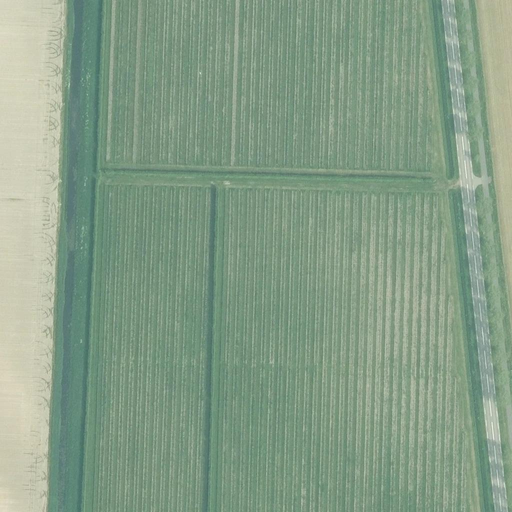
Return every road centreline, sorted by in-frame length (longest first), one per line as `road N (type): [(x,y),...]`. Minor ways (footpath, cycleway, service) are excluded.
road 1 (tertiary): [(501,511),(447,0)]
road 2 (track): [(95,0),(77,511)]
